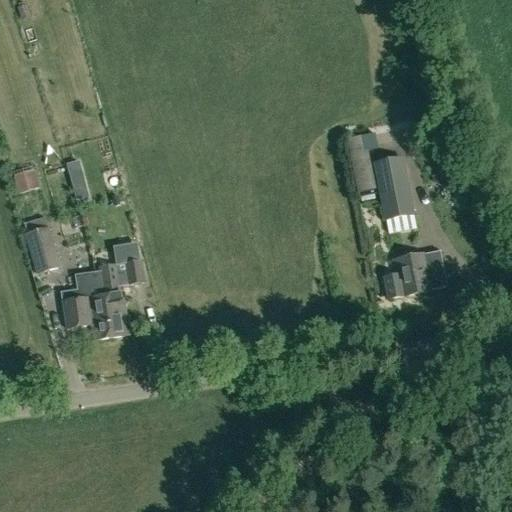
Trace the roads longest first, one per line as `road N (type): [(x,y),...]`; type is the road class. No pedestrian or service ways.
road 1 (unclassified): [(0,412),(511,334)]
road 2 (track): [(250,511),(450,360)]
